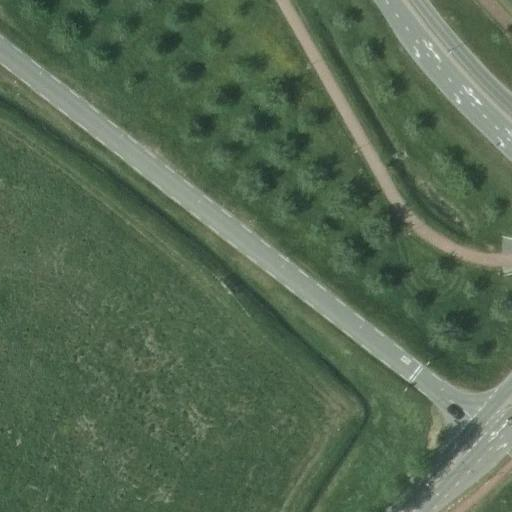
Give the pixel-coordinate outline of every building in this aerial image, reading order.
[(47,262),(37,275),(69,300),(79,288),(47,262)] [(102,315),(98,330),(138,340),(141,326),(102,315)] [(178,356),(165,362),(183,399),(196,393),(178,356)] [(61,382),(46,384),(49,424),(65,423),(61,382)] [(218,417),(202,454),(216,460),(232,423),(218,417)] [(92,430),(82,441),(112,468),(123,457),(92,430)] [(170,498),(167,483),(127,490),(130,505),(170,498)]
